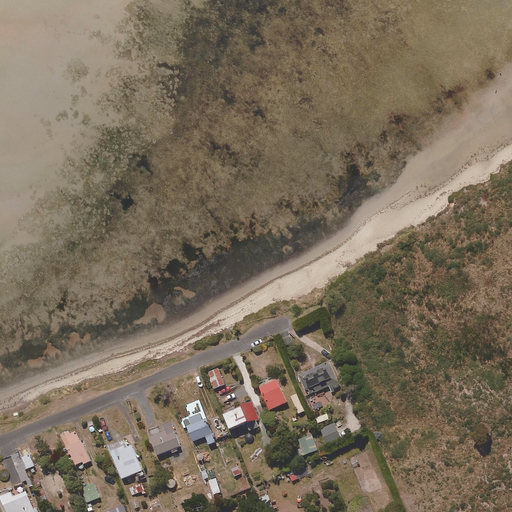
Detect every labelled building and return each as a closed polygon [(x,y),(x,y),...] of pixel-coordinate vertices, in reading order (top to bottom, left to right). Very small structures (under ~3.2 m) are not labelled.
[(293,345),(289,334),(282,336),(285,348),(293,345)] [(340,386),(330,363),(301,377),(310,397),(329,388),(330,390),(340,386)] [(225,386),(219,369),(209,372),(215,390),(225,386)] [(288,404),(278,381),(261,388),(271,412),(288,404)] [(306,412),(297,395),(292,397),(300,415),(306,412)] [(216,444),(199,400),(185,405),(190,419),(185,421),(194,443),(207,438),(210,446),(216,444)] [(262,428),(252,402),(224,412),(231,432),(248,426),(250,432),(262,428)] [(342,441),(335,424),(322,430),(330,447),(342,441)] [(148,431),(151,439),(158,457),(172,451),(174,455),(183,451),(173,428),(166,431),(164,428),(159,430),(158,427),(148,431)] [(91,462),(76,432),(63,438),(78,469),(91,462)] [(318,452),(313,436),(297,442),(303,457),(318,452)] [(129,449),(125,441),(109,447),(123,481),(138,475),(140,479),(145,476),(133,447),(129,449)] [(22,457),(20,453),(4,459),(15,487),(30,481),(26,471),(35,467),(30,454),(22,457)] [(67,484),(61,469),(53,473),(59,487),(67,484)] [(209,479),(206,471),(183,480),(186,488),(209,479)] [(221,495),(217,478),(210,480),(215,496),(221,495)] [(59,492),(54,480),(43,484),(47,496),(59,492)] [(144,482),(130,489),(133,497),(143,493),(144,497),(149,495),(144,482)] [(100,499),(95,485),(83,489),(88,504),(100,499)] [(36,511),(34,511),(27,494),(14,499),(12,494),(2,499),(7,511),(38,511),(36,511)] [(263,511),(273,509),(269,496),(259,500),(263,511)]
